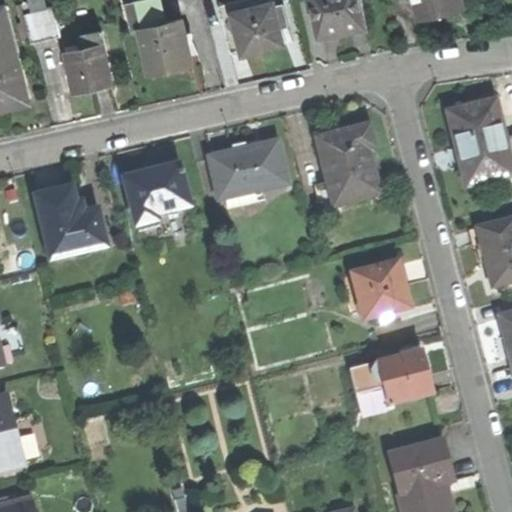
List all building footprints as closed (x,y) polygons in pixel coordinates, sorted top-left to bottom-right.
[(134,29),(141,27),(167,21),(162,0),(149,0),(129,5),(134,29)] [(254,0),(235,0),(232,1),(234,12),(256,6),(254,0)] [(307,0),(313,30),(339,26),(366,21),(362,0),(307,0)] [(416,0),(420,14),(444,8),(462,4),(460,0),(416,0)] [(231,52),(244,49),(234,12),(232,1),(220,4),(231,52)] [(244,49),(244,52),(266,47),(286,41),(282,23),(278,7),(276,1),(256,6),(234,12),(244,49)] [(0,6),(0,33),(10,30),(3,5),(0,6)] [(287,5),(278,7),(282,23),(291,21),(287,5)] [(26,15),(32,41),(62,34),(56,8),(26,15)] [(141,27),(151,72),(171,68),(194,63),(184,18),(167,21),(141,27)] [(0,107),(6,106),(30,99),(10,30),(0,33),(0,107)] [(82,35),(85,47),(104,43),(101,30),(82,35)] [(67,51),(77,90),(94,86),(114,81),(104,43),(85,47),(67,51)] [(461,164),(470,196),(504,188),(505,190),(511,188),(511,164),(498,111),(451,123),(461,164)] [(319,136),(336,205),(382,194),(371,148),(377,146),(371,123),(340,131),(319,136)] [(211,158),(220,199),(227,197),(230,209),(259,202),(256,190),(288,183),(279,142),(242,150),(211,158)] [(127,178),(140,231),(160,226),(158,214),(191,206),(181,165),(150,172),(127,178)] [(40,197),(54,258),(108,246),(100,211),(85,215),(83,205),(78,207),(74,189),(56,193),(40,197)] [(487,261),(494,289),(511,284),(511,220),(478,229),(487,261)] [(362,301),(367,320),(412,308),(405,284),(400,264),(355,275),(362,301)] [(349,305),(362,301),(355,275),(343,279),(349,305)] [(510,352),(511,359),(511,315),(502,318),(510,352)] [(0,369),(16,365),(7,329),(0,330),(0,369)] [(381,364),(391,403),(434,392),(429,372),(424,353),(381,364)] [(393,408),(391,403),(381,364),(381,361),(350,368),(362,416),(393,408)] [(0,471),(26,465),(8,397),(0,399),(0,471)] [(389,455),(404,511),(454,511),(445,480),(454,478),(449,458),(443,439),(389,455)] [(0,511),(38,511),(35,499),(0,508),(0,511)]
